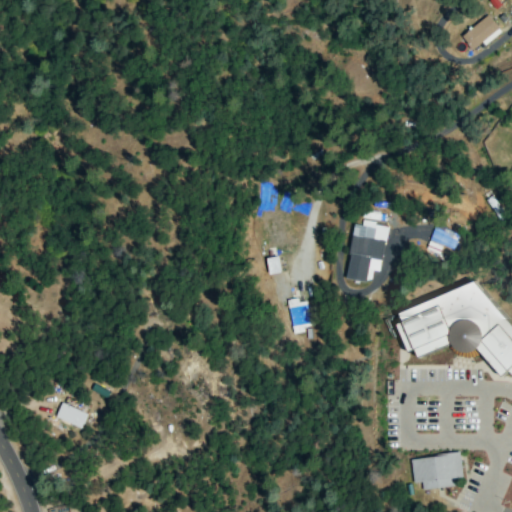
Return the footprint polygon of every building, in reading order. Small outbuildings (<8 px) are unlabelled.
[(460,34),(469,48),(498,31),(490,16),(460,34)] [(386,226),(361,221),(361,226),(353,224),(344,279),(365,282),(367,269),(378,271),(386,226)] [(451,250),(457,234),(434,225),(428,241),(451,250)] [(266,274),(279,273),(277,257),(265,258),(266,274)] [(511,325),(476,283),(398,311),(402,320),(397,324),(407,351),(415,349),(418,357),(428,354),(431,351),(450,344),(452,347),(455,355),(478,349),(501,377),(508,371),(511,375),(511,325)] [(304,299),(285,302),(290,332),(310,328),(304,299)] [(54,417),(79,428),(85,414),(60,403),(54,417)] [(410,459),(413,483),(421,482),(422,490),(455,486),(454,478),(462,477),(459,453),(410,459)]
